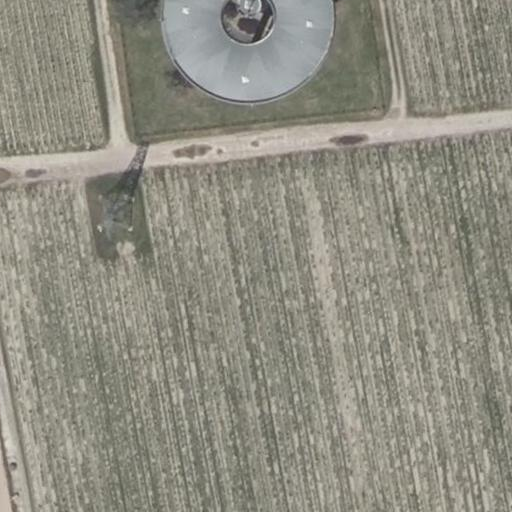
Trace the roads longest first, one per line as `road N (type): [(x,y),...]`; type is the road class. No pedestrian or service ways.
road 1 (track): [(101,0),(123,158),(399,128),(377,0)]
road 2 (track): [(0,388),(22,511)]
road 3 (track): [(0,172),(123,158)]
